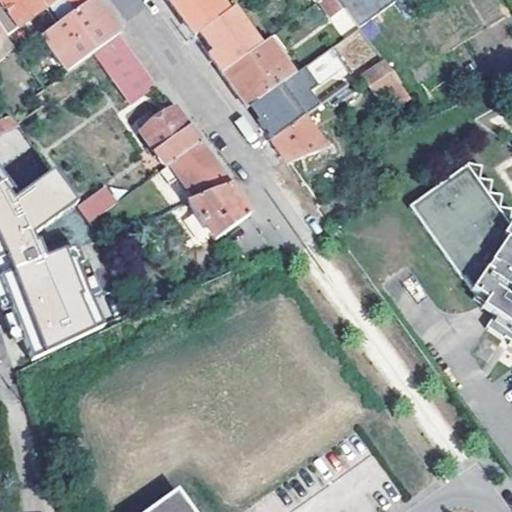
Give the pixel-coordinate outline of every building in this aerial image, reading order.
[(0,0),(0,30),(5,38),(46,9),(39,0),(0,0)] [(39,0),(46,9),(57,0),(59,0),(71,16),(91,0),(39,0)] [(95,0),(91,0),(71,16),(57,26),(41,38),(67,74),(94,54),(120,34),(105,13),(95,0)] [(57,0),(46,9),(57,26),(71,16),(59,0),(57,0)] [(170,0),(181,15),(197,37),(203,33),(202,32),(226,15),(215,0),(170,0)] [(215,51),(210,55),(223,73),(259,47),(232,11),(226,15),(202,32),(203,33),(215,51)] [(145,94),(157,86),(142,66),(120,34),(94,54),(120,91),(124,88),(133,96),(143,90),(145,94)] [(249,109),(295,77),(269,40),(259,47),(223,73),(232,86),(249,109)] [(411,99),(400,85),(386,95),(396,110),(411,99)] [(184,126),(175,112),(157,124),(150,115),(135,125),(165,168),(198,144),(184,126)] [(12,118),(0,122),(0,135),(19,128),(12,118)] [(305,119),(272,142),(280,152),(288,163),(288,164),(290,164),(326,149),(305,119)] [(166,169),(155,178),(164,191),(180,179),(196,201),(197,203),(230,190),(212,164),(198,144),(165,168),(166,169)] [(511,221),(508,221),(509,208),(497,207),(499,194),(487,193),(489,180),(477,178),(478,166),(464,164),(407,207),(459,280),(462,278),(480,305),(484,301),(496,310),(483,328),(511,348),(511,221)] [(0,280),(40,355),(109,318),(93,289),(80,261),(85,259),(82,254),(86,252),(76,237),(49,257),(39,243),(36,244),(31,237),(75,206),(52,174),(18,198),(0,172),(0,280)] [(250,218),(230,190),(197,203),(196,201),(188,205),(215,243),(250,218)] [(89,226),(116,206),(105,191),(78,211),(89,226)] [(187,511),(174,493),(148,511),(187,511)]
